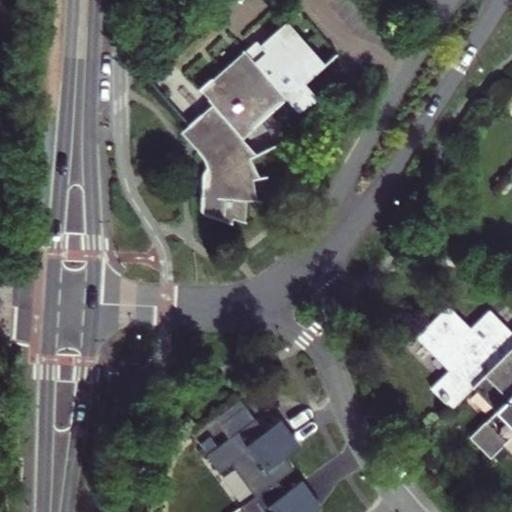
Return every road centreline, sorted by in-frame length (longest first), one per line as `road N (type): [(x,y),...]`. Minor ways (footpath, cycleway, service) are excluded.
road 1 (secondary): [(73,0),(42,306)]
road 2 (secondary): [(91,306),(95,0)]
road 3 (residential): [(349,211),(376,194),(496,0)]
road 4 (residential): [(451,0),(349,174),(349,211)]
road 5 (secondary): [(65,511),(91,306)]
road 6 (secondary): [(42,306),(39,511)]
road 7 (residential): [(91,306),(266,301)]
road 8 (residential): [(338,378),(368,454),(410,511)]
road 9 (residential): [(338,378),(332,236)]
